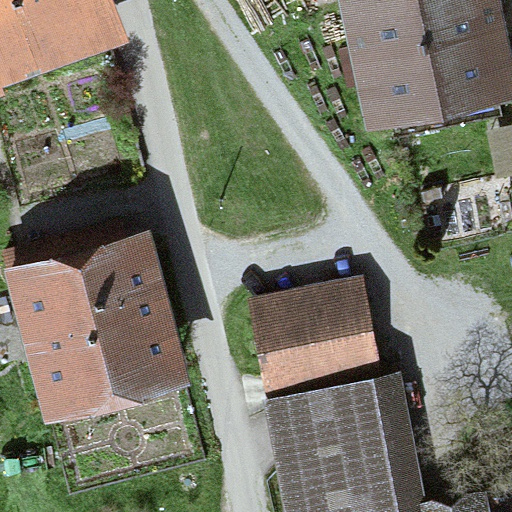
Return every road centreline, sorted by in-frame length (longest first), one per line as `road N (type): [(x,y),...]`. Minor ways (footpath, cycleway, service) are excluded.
road 1 (track): [(249,511),(142,0)]
road 2 (track): [(452,331),(211,0)]
